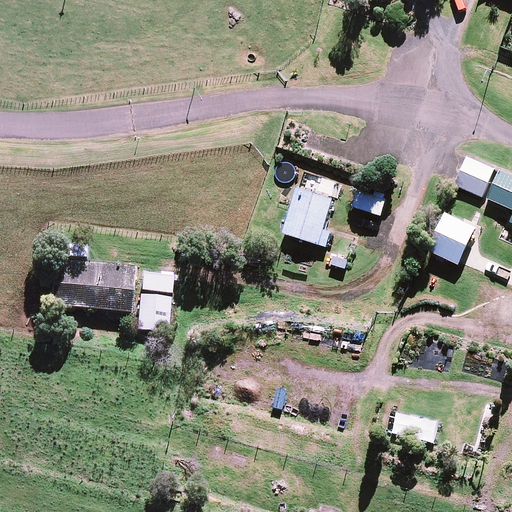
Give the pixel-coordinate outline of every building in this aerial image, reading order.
[(496,168),(469,156),(456,185),(483,196),(496,168)] [(511,174),(501,170),(489,198),(511,208),(511,221),(511,174)] [(334,198),(299,187),(285,232),(327,246),(332,232),(324,230),(334,198)] [(136,268),(58,261),(54,306),(133,313),(136,268)] [(172,299),(142,296),(138,330),(168,333),(172,299)]
